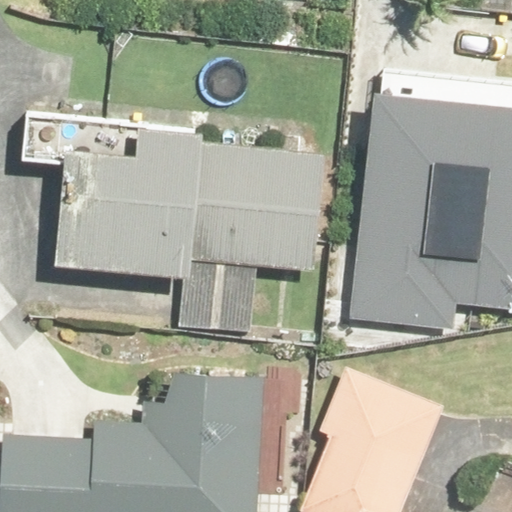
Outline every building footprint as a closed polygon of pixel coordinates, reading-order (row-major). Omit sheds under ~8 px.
[(231,0),(0,0),(0,35),(225,59),(231,0)] [(348,0),(457,14),(459,0),(348,0)] [(511,312),(511,119),(372,106),(350,323),(451,334),(454,307),(511,312)] [(142,163),(1,152),(0,152),(0,193),(2,194),(0,221),(0,299),(116,309),(113,351),(112,359),(183,365),(188,297),(208,299),(213,299),(250,301),(259,186),(141,177),(142,163)] [(402,511),(445,406),(349,367),(323,430),(332,434),(300,511),(299,511),(402,511)] [(188,511),(194,420),(109,416),(97,445),(77,445),(77,465),(66,465),(28,463),(27,481),(11,480),(0,479),(0,511),(188,511)]
